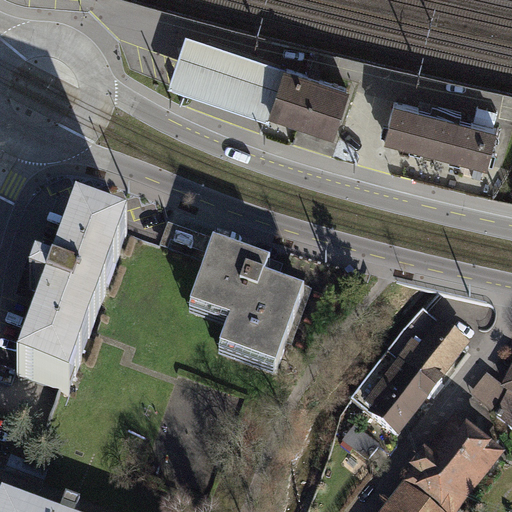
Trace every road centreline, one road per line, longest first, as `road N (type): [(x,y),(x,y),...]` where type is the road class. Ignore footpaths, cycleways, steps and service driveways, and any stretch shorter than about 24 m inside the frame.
road 1 (secondary): [(60,141),(315,236),(511,284)]
road 2 (secondary): [(511,229),(263,164),(118,96),(92,73)]
